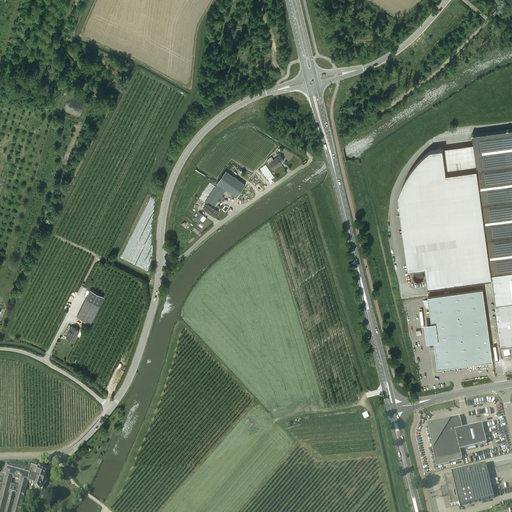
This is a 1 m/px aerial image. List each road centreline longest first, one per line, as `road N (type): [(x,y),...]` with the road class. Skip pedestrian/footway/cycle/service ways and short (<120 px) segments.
road 1 (unclassified): [(160,258),(166,198),(196,140),(231,109),(313,80)]
road 2 (secondary): [(363,293),(313,80)]
road 3 (unclassified): [(160,258),(183,256),(314,159)]
road 4 (unclassified): [(111,409),(149,325),(160,258)]
road 5 (tertiary): [(313,80),(375,63),(444,0)]
road 6 (unclassified): [(0,458),(65,453),(111,409)]
road 7 (unclassified): [(111,409),(43,361),(0,349)]
road 8 (unknown): [(511,454),(437,474),(447,511)]
